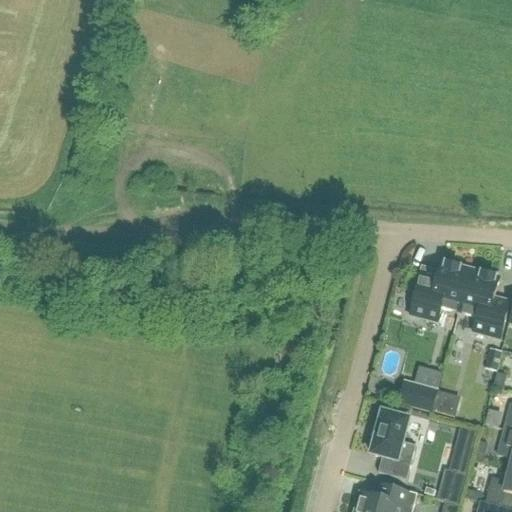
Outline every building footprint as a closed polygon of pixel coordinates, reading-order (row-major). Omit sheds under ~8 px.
[(459,316),(471,273),(442,265),(435,292),(418,287),(410,319),(437,326),(441,312),(459,316)] [(471,273),(459,316),(477,321),(473,335),(500,343),(508,312),(493,307),(500,281),(471,273)] [(403,384),(397,406),(432,416),(438,394),(403,384)] [(382,461),(378,476),(407,484),(416,449),(403,445),(409,422),(382,415),(371,458),(382,461)] [(511,461),(511,462),(509,473),(511,474),(511,435),(505,433),(498,458),(511,461)] [(511,511),(511,474),(509,473),(506,485),(492,481),(485,506),(508,511),(511,511)] [(361,496),(356,511),(413,511),(417,497),(379,487),(375,500),(361,496)] [(442,488),(438,502),(458,507),(462,493),(442,488)]
